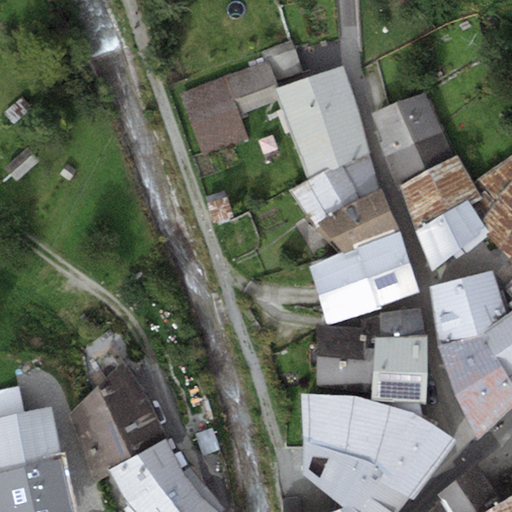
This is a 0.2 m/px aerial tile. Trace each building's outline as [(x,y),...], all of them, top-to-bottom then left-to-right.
[(266,62),(184,93),(205,151),(245,136),(230,96),(274,80),(302,71),(291,40),(262,50),(266,62)] [(348,68),(281,91),(312,178),(340,165),(366,152),(348,68)] [(444,149),(421,97),(378,115),(398,170),(406,186),(454,159),(444,149)] [(30,108),(22,98),(7,112),(15,121),(30,108)] [(37,159),(29,150),(9,166),(18,176),(37,159)] [(376,174),(366,152),(340,165),(355,194),(371,193),(373,196),(378,194),(376,174)] [(511,158),(472,188),(480,198),(469,205),(491,232),(500,244),(511,255),(511,158)] [(410,205),(421,232),(467,203),(469,205),(480,198),(472,188),(454,159),(406,186),(401,189),(407,205),(410,205)] [(75,170),(69,165),(63,172),(70,177),(75,170)] [(312,180),(295,188),(314,220),(324,226),(340,242),(347,250),(369,242),(393,232),(378,194),(373,196),(371,193),(355,194),(340,165),(312,178),(312,180)] [(231,215),(223,193),(209,197),(216,220),(231,215)] [(491,232),(469,205),(467,203),(421,232),(434,266),(453,253),(456,256),(463,251),(460,247),(478,233),(483,238),(491,232)] [(357,253),(317,270),(322,284),(317,286),(323,304),(327,302),(331,316),(415,290),(400,239),(397,240),(393,232),(369,242),(369,249),(357,253)] [(491,273),(436,289),(445,345),(482,332),(505,316),(499,298),(504,296),(502,290),(497,292),(491,273)] [(511,311),(505,316),(482,332),(511,385),(511,311)] [(383,336),(383,340),(422,338),(417,314),(385,317),(384,319),(369,321),(365,322),(362,335),(383,336)] [(347,331),(321,329),(321,382),(378,391),(383,340),(383,336),(362,335),(347,331)] [(457,388),(478,430),(511,397),(511,385),(482,332),(445,345),(452,372),(450,374),(454,390),(457,388)] [(422,338),(383,340),(378,391),(377,399),(418,402),(422,338)] [(122,367),(73,413),(96,475),(113,468),(116,468),(130,460),(165,440),(146,401),(122,367)] [(0,389),(0,419),(25,415),(20,385),(0,389)] [(307,398),(309,445),(362,460),(387,471),(384,480),(411,494),(452,440),(423,421),(418,402),(377,399),(377,405),(360,398),(307,398)] [(0,473),(59,464),(48,409),(25,415),(0,419),(0,473)] [(219,446),(213,432),(199,437),(204,452),(219,446)] [(133,464),(116,474),(131,502),(131,506),(134,511),(218,511),(181,475),(166,440),(165,440),(130,460),(133,464)] [(397,511),(411,494),(384,480),(387,471),(362,460),(309,445),(305,471),(348,507),(345,511),(397,511)] [(59,511),(69,507),(59,464),(0,473),(0,511),(59,511)] [(477,471),(443,502),(449,511),(488,511),(501,505),(477,471)] [(511,511),(511,497),(504,502),(501,505),(488,511),(511,511)] [(300,511),(300,498),(285,499),(285,511),(300,511)] [(449,511),(443,502),(432,511),(449,511)]
